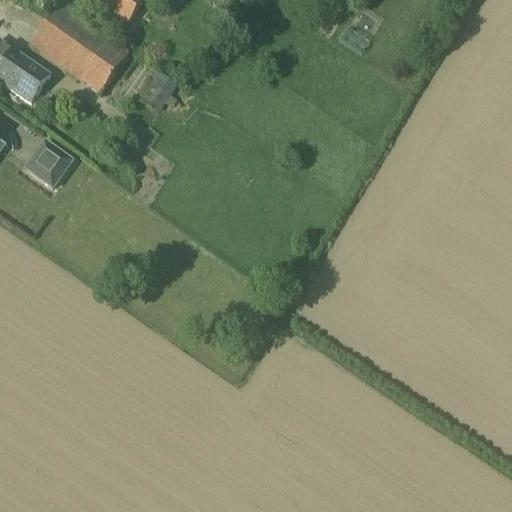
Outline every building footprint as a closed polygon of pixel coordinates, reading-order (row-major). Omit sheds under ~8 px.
[(87,0),(128,29),(148,1),(146,0),(87,0)] [(68,7),(66,10),(61,6),(31,49),(101,98),(129,55),(78,19),(80,16),(68,7)] [(51,78),(0,43),(0,85),(31,107),(51,78)] [(156,73),(138,100),(160,115),(178,89),(156,73)] [(45,145),(25,173),(54,194),(74,165),(45,145)]
